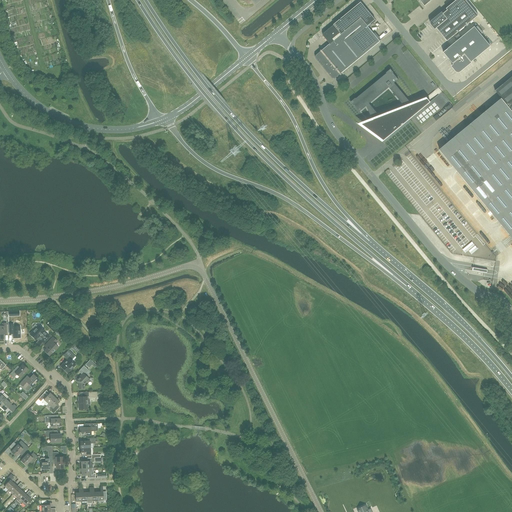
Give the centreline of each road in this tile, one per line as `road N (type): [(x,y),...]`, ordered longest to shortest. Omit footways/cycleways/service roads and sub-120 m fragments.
road 1 (trunk): [(137,0),(251,144),(404,281)]
road 2 (unclassified): [(511,312),(441,259),(336,134),(309,71),(277,32)]
road 3 (trunk): [(368,242),(222,103),(145,0)]
road 4 (trunk): [(166,118),(198,158),(297,206),(404,281)]
road 5 (unclassified): [(320,511),(202,270)]
road 6 (trunk): [(368,242),(326,191),(293,119),(246,57)]
road 7 (unclassified): [(0,299),(92,291),(186,266),(202,270)]
road 8 (trunk): [(511,377),(368,242)]
road 9 (unclassified): [(377,0),(453,93),(509,47)]
road 10 (residential): [(0,348),(18,347),(67,388),(72,475),(65,483)]
road 11 (trunk): [(404,281),(511,387)]
road 12 (secondary): [(158,121),(126,129),(75,124),(21,90)]
road 13 (trunk): [(108,0),(158,121)]
